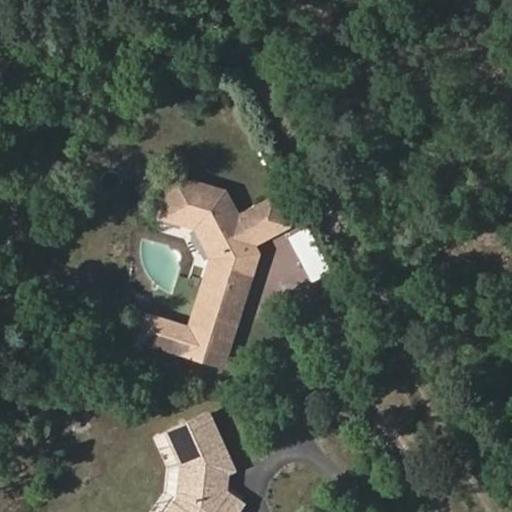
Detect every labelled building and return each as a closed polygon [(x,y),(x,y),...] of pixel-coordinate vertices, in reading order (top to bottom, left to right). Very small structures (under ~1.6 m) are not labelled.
[(152,74),(145,59),(127,70),(133,85),(152,74)] [(240,215),(228,191),(174,174),(165,218),(199,228),(215,259),(205,292),(233,300),(230,310),(244,315),(253,288),(244,282),(253,258),(264,254),(259,244),(291,226),(276,198),(240,215)] [(253,288),(264,254),(253,258),(244,282),(253,288)] [(205,292),(202,303),(230,310),(233,300),(205,292)] [(187,332),(149,320),(140,344),(181,356),(187,332)] [(237,468),(213,414),(172,431),(184,463),(185,499),(180,511),(237,511),(243,505),(228,494),(229,472),(237,468)]
